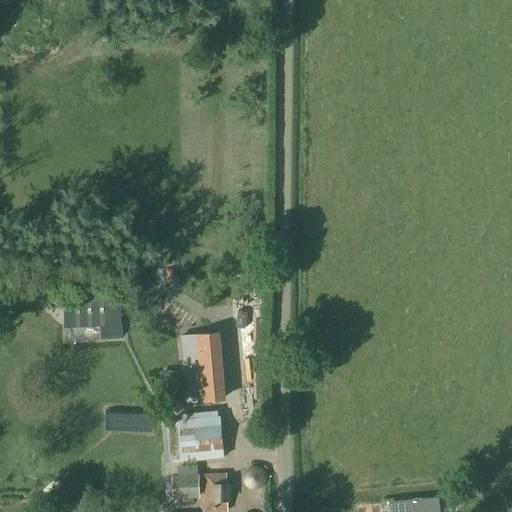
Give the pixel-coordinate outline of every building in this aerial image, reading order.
[(65,303),(65,328),(121,326),(120,301),(65,303)] [(223,401),(217,335),(182,338),(188,404),(223,401)] [(182,421),(166,422),(170,463),(224,458),(220,417),(217,417),(217,412),(181,415),(182,421)] [(205,476),(205,511),(226,511),(226,476),(205,476)] [(173,478),(175,499),(198,498),(197,477),(173,478)] [(439,511),(438,497),(411,499),(412,511),(439,511)] [(58,503),(57,511),(67,511),(68,504),(58,503)]
